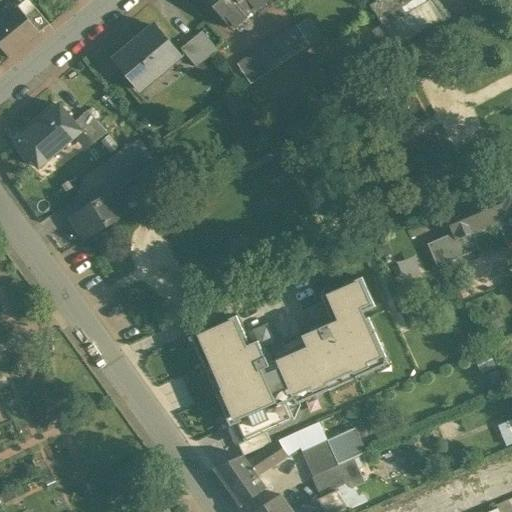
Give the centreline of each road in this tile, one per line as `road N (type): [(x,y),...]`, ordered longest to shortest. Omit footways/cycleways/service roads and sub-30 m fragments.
road 1 (residential): [(0,199),(222,511)]
road 2 (residential): [(0,92),(113,0)]
